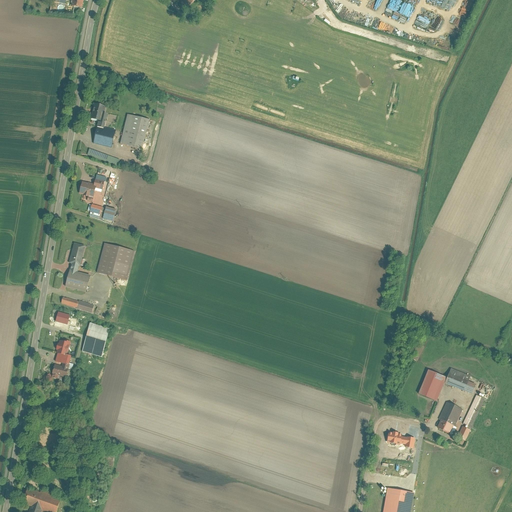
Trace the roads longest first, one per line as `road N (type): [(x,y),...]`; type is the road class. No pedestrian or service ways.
road 1 (tertiary): [(97,0),(5,511)]
road 2 (unclassified): [(355,511),(373,421),(409,421)]
